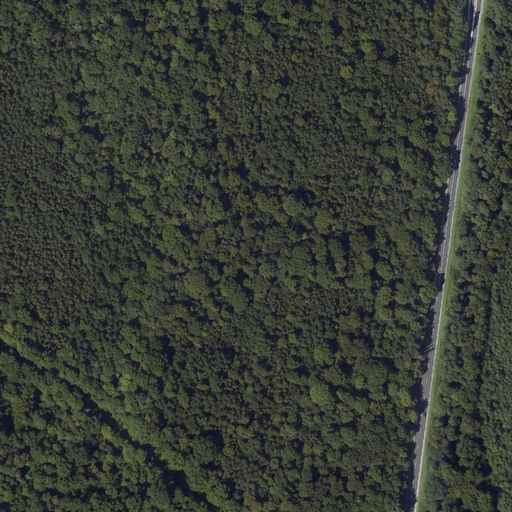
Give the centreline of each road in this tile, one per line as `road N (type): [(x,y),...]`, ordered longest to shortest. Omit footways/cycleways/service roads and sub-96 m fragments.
road 1 (primary): [(475,0),(409,511)]
road 2 (track): [(0,344),(71,388),(210,511)]
